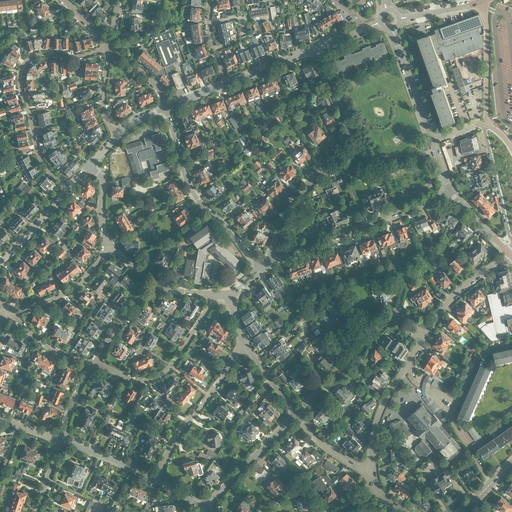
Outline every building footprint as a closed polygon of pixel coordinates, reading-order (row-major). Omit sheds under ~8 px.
[(224,9),(222,0),(216,0),(218,5),(217,6),(216,7),(216,9),(217,10),(219,9),(219,10),(224,9)] [(222,0),(224,9),(231,7),(229,0),(222,0)] [(315,0),(314,0),(310,7),(315,10),(318,6),(319,7),(321,5),(321,4),(320,3),(320,2),(320,1),(320,0),(319,0),(317,0),(317,1),(315,0)] [(39,14),(46,6),(41,1),(40,3),(38,1),(34,5),(36,7),(35,9),(38,11),(37,12),(39,14)] [(89,12),(93,16),(96,14),(99,17),(103,12),(100,9),(101,8),(97,4),(89,12)] [(46,6),(39,14),(41,16),(41,15),(44,18),(45,16),(47,18),(55,16),(56,15),(51,11),(51,10),(46,6)] [(252,18),(261,16),(269,15),(268,8),(267,9),(266,8),(262,9),(255,11),(252,11),(250,12),(252,18)] [(199,15),(190,14),(190,15),(186,15),(186,13),(183,12),(183,17),(190,17),(190,21),(199,21),(199,20),(200,20),(201,18),(199,18),(199,15)] [(338,14),(337,12),(332,15),(336,23),(338,22),(339,23),(342,21),(342,20),(343,19),(340,13),(338,14)] [(98,26),(105,32),(106,34),(108,32),(107,30),(110,27),(104,21),(105,19),(106,14),(104,13),(99,18),(102,22),(98,26)] [(331,26),(336,23),(332,15),(331,15),(326,18),(331,26)] [(443,126),(455,122),(455,121),(444,90),(444,89),(444,90),(442,85),(447,83),(437,53),(442,51),(445,61),(483,47),(484,44),(479,32),(484,30),(484,28),(479,15),(474,17),(474,16),(434,30),(436,34),(430,36),(429,35),(417,40),(417,41),(434,88),(432,88),(434,93),(431,94),(432,95),(431,95),(442,126),(443,126)] [(321,21),(325,29),(331,26),(326,18),(321,21)] [(260,21),(254,23),(255,24),(258,31),(260,35),(259,35),(260,38),(262,37),(261,34),(262,34),(259,25),(261,24),(260,21)] [(262,34),(272,30),(268,21),(261,24),(259,25),(262,34)] [(326,29),(325,29),(321,21),(316,24),(320,32),(326,29)] [(219,31),(232,28),(230,22),(218,25),(219,31)] [(315,35),(319,32),(315,25),(311,27),(313,31),(315,35)] [(165,31),(178,63),(183,61),(174,40),(177,39),(173,28),(165,31)] [(232,28),(219,31),(221,37),(231,35),(230,31),(232,30),(232,28)] [(303,39),(301,29),(297,29),(297,28),(295,29),(296,41),(303,40),(303,39)] [(177,63),(178,63),(165,31),(152,36),(155,43),(156,46),(167,74),(167,75),(168,76),(171,74),(177,90),(184,87),(178,72),(180,71),(177,63)] [(241,43),(242,42),(249,39),(252,38),(256,36),(255,32),(240,38),(241,43)] [(33,42),(33,40),(27,42),(25,36),(22,37),(22,35),(21,35),(23,45),(26,44),(26,46),(24,46),(25,52),(28,51),(29,52),(32,51),(32,50),(32,49),(34,49),(34,47),(33,42)] [(85,41),(81,41),(82,49),(87,48),(86,47),(91,46),(90,41),(91,41),(91,39),(89,39),(88,35),(85,36),(86,40),(85,40),(85,41)] [(231,35),(221,37),(222,44),(230,42),(229,42),(232,41),(231,35)] [(267,35),(264,36),(265,39),(268,38),(273,49),(276,48),(276,46),(277,46),(274,39),(273,40),(271,35),(268,36),(267,35)] [(258,41),(256,36),(252,38),(253,40),(254,42),(255,45),(256,48),(259,56),(261,55),(262,56),(264,55),(265,54),(262,45),(259,46),(257,41),(258,41)] [(34,47),(34,49),(35,50),(38,49),(39,49),(39,48),(41,48),(41,47),(41,39),(41,37),(32,38),(33,40),(33,42),(34,47)] [(41,48),(42,48),(43,49),(46,49),(47,48),(49,39),(44,39),(44,37),(41,37),(41,39),(41,47),(41,48)] [(262,37),(260,38),(263,45),(264,44),(267,51),(267,52),(269,53),(272,51),(273,50),(273,49),(268,38),(265,39),(263,40),(262,37)] [(82,50),(82,49),(81,41),(73,43),(75,52),(76,52),(79,52),(80,51),(79,51),(82,50)] [(241,43),(239,43),(241,48),(246,61),(248,61),(249,61),(251,60),(251,59),(252,59),(248,50),(246,52),(243,44),(242,42),(241,43)] [(377,44),(381,55),(387,53),(383,42),(377,44)] [(371,48),(374,56),(375,59),(382,56),(381,55),(377,44),(376,45),(376,46),(371,48)] [(10,48),(12,50),(8,55),(15,61),(17,59),(18,59),(20,56),(20,55),(15,51),(17,48),(13,45),(10,48)] [(196,54),(205,51),(204,48),(205,48),(204,45),(203,45),(194,48),(195,52),(191,53),(192,53),(190,54),(191,57),(193,56),(196,55),(196,54)] [(256,48),(255,45),(252,46),(253,49),(250,50),(254,58),(255,59),(257,58),(257,57),(259,56),(256,48)] [(141,63),(148,55),(149,53),(141,46),(138,50),(142,53),(137,58),(141,63)] [(364,48),(368,59),(374,56),(371,48),(370,46),(364,48)] [(241,48),(238,49),(240,54),(237,55),(241,63),(242,64),(244,63),(244,62),(246,61),(241,48)] [(368,60),(368,59),(364,48),(363,49),(363,50),(358,52),(362,63),(368,60)] [(226,49),(223,50),(225,55),(226,58),(223,59),(227,68),(228,71),(231,69),(230,67),(233,66),(227,50),(226,49)] [(227,50),(233,66),(235,65),(235,66),(238,65),(238,64),(235,55),(232,56),(229,49),(227,50)] [(196,54),(196,55),(198,60),(207,57),(207,56),(209,55),(207,53),(206,53),(205,51),(196,54)] [(350,53),(355,64),(355,65),(362,63),(358,52),(352,54),(352,53),(350,53)] [(346,58),(349,66),(355,64),(350,53),(344,56),(345,59),(346,58)] [(15,61),(8,55),(8,56),(4,63),(12,67),(13,67),(15,63),(14,62),(15,61)] [(146,66),(152,59),(148,55),(141,63),(146,66)] [(338,60),(342,70),(343,72),(350,69),(349,66),(346,58),(345,59),(340,61),(339,59),(338,60)] [(150,70),(157,63),(152,59),(146,66),(150,70)] [(336,73),(342,70),(338,60),(332,62),(336,73)] [(38,73),(38,74),(40,72),(39,69),(46,67),(45,62),(40,64),(40,63),(39,62),(36,63),(36,64),(34,65),(31,68),(38,73)] [(155,74),(161,67),(157,63),(150,70),(155,74)] [(82,67),(81,71),(98,72),(98,70),(99,69),(99,66),(98,65),(86,64),(86,68),(82,67)] [(189,64),(187,65),(189,70),(194,84),(199,82),(196,73),(193,74),(189,64)] [(318,75),(314,64),(309,66),(309,67),(304,69),(304,70),(302,72),(304,75),(306,74),(308,80),(312,78),(312,77),(318,75)] [(187,65),(185,66),(185,68),(186,70),(185,70),(184,72),(186,77),(189,86),(194,84),(189,70),(187,65)] [(211,66),(205,68),(209,77),(211,76),(212,78),(215,77),(214,75),(211,66)] [(163,74),(164,75),(166,73),(163,71),(164,70),(163,68),(161,67),(155,74),(157,76),(156,77),(158,79),(163,74)] [(453,69),(462,94),(466,92),(464,86),(457,67),(453,69)] [(38,73),(31,68),(29,69),(28,71),(28,72),(27,74),(33,78),(34,79),(36,76),(38,78),(39,75),(38,74),(38,73)] [(205,68),(200,70),(203,79),(204,79),(204,81),(207,80),(206,78),(209,77),(205,68)] [(97,80),(98,79),(98,75),(97,74),(98,72),(81,71),(81,75),(81,78),(97,80)] [(290,89),(299,85),(294,73),(282,78),(284,82),(286,81),(289,86),(290,89)] [(166,76),(164,75),(163,74),(158,79),(166,86),(167,86),(169,85),(169,84),(167,82),(169,80),(167,79),(168,78),(168,76),(167,75),(166,76)] [(5,84),(12,83),(13,82),(12,80),(13,80),(14,79),(14,76),(13,75),(3,78),(1,78),(1,79),(1,82),(3,82),(4,82),(5,84)] [(280,90),(276,80),(273,81),(272,80),(271,81),(271,82),(270,82),(273,90),(277,89),(277,91),(278,91),(280,91),(280,90)] [(275,94),(273,90),(270,82),(265,84),(269,95),(269,96),(275,94)] [(12,83),(5,84),(3,85),(4,88),(2,88),(3,92),(5,91),(5,92),(13,90),(14,88),(13,85),(12,84),(12,83)] [(61,93),(68,91),(68,84),(60,86),(61,93)] [(264,84),(262,84),(262,85),(259,86),(263,97),(269,95),(265,84),(264,84)] [(260,98),(256,87),(253,89),(253,88),(251,89),(251,90),(254,98),(257,97),(258,99),(260,98)] [(62,94),(63,97),(63,98),(69,96),(69,95),(72,94),(72,93),(77,91),(76,89),(71,90),(68,91),(61,93),(62,94)] [(80,100),(91,96),(89,89),(74,93),(75,97),(77,96),(78,100),(80,99),(80,100)] [(250,90),(249,89),(248,90),(248,91),(245,92),(248,99),(249,103),(255,101),(254,98),(251,90),(250,90)] [(35,100),(46,99),(45,96),(44,96),(44,92),(32,94),(31,94),(31,95),(33,98),(34,99),(34,100),(35,101),(35,100)] [(143,92),(137,95),(138,98),(137,98),(141,106),(147,104),(144,95),(143,92)] [(144,95),(147,104),(154,101),(150,92),(144,95)] [(246,103),(242,93),(239,94),(237,94),(237,95),(241,105),(246,103)] [(9,105),(18,102),(16,96),(15,95),(7,98),(5,99),(4,99),(5,102),(6,103),(8,102),(9,105)] [(237,95),(231,97),(235,107),(241,105),(237,95)] [(325,109),(331,106),(328,98),(326,99),(324,95),(320,97),(325,109)] [(235,107),(231,97),(230,98),(230,97),(228,98),(225,99),(230,110),(235,108),(235,107)] [(46,99),(35,100),(36,102),(35,103),(36,107),(37,107),(48,106),(47,103),(49,103),(48,99),(46,99)] [(217,103),(220,111),(226,109),(223,100),(220,102),(219,101),(218,102),(217,103)] [(18,102),(9,105),(11,111),(13,110),(13,113),(20,111),(19,109),(19,108),(20,107),(18,102)] [(221,112),(220,111),(217,103),(216,103),(216,102),(214,103),(214,104),(211,105),(215,114),(221,112)] [(120,107),(125,115),(131,111),(126,104),(120,107)] [(203,108),(206,116),(212,114),(209,105),(206,107),(205,106),(204,107),(203,108)] [(83,121),(94,115),(92,111),(93,111),(93,110),(92,108),(91,108),(87,109),(86,107),(82,109),(84,111),(79,114),(81,118),(80,119),(82,122),(83,121)] [(125,115),(120,107),(114,111),(119,119),(125,115)] [(203,108),(197,110),(201,118),(201,121),(204,119),(205,121),(208,120),(206,116),(203,108)] [(201,118),(197,110),(196,110),(195,110),(195,111),(192,112),(195,121),(197,120),(198,122),(202,121),(201,121),(201,118)] [(331,111),(322,116),(321,113),(318,115),(322,122),(325,121),(327,124),(336,119),(331,111)] [(48,118),(50,118),(51,118),(49,112),(38,114),(39,120),(48,118)] [(15,123),(24,121),(23,115),(22,114),(13,116),(15,123)] [(94,115),(83,121),(84,122),(80,124),(83,130),(87,128),(87,129),(90,127),(93,125),(97,123),(95,120),(96,119),(94,115)] [(182,126),(189,123),(187,117),(186,117),(185,115),(183,115),(179,116),(180,117),(178,117),(182,126)] [(235,121),(232,117),(229,119),(236,130),(239,127),(235,121)] [(40,126),(50,124),(51,124),(50,118),(48,118),(39,120),(40,126)] [(24,121),(15,123),(16,130),(25,128),(26,127),(24,121)] [(189,123),(182,126),(181,126),(184,133),(193,129),(191,123),(190,123),(189,123)] [(266,123),(262,126),(267,133),(271,130),(266,123)] [(313,128),(314,130),(315,130),(309,134),(312,138),(309,139),(313,144),(315,142),(316,143),(325,137),(325,136),(321,131),(316,125),(313,128)] [(90,132),(89,133),(89,132),(85,136),(94,143),(98,138),(98,139),(100,138),(101,136),(101,135),(103,133),(101,131),(101,130),(99,128),(97,128),(96,130),(95,131),(94,131),(92,133),(90,132)] [(86,130),(81,136),(79,138),(81,140),(85,136),(89,132),(86,130)] [(26,133),(23,134),(23,131),(13,133),(13,136),(17,135),(18,142),(28,140),(27,134),(26,133)] [(44,140),(55,136),(57,135),(56,132),(52,133),(51,131),(46,133),(45,131),(42,132),(42,134),(44,140)] [(187,143),(197,138),(195,132),(185,136),(187,143)] [(170,170),(159,133),(143,138),(144,141),(141,143),(140,141),(125,145),(132,171),(135,179),(143,176),(141,171),(143,170),(141,162),(149,160),(152,171),(150,172),(152,180),(160,178),(159,173),(170,170)] [(457,157),(463,155),(478,152),(478,150),(480,149),(476,133),(459,140),(461,146),(455,148),(457,157)] [(55,136),(44,140),(43,140),(45,144),(46,146),(48,145),(48,146),(55,144),(54,141),(56,140),(55,136)] [(219,145),(224,141),(221,138),(220,139),(218,136),(215,138),(219,145)] [(200,137),(197,138),(187,143),(189,149),(194,147),(195,150),(203,146),(200,137)] [(289,142),(292,145),(293,144),(294,143),(291,140),(289,137),(284,141),(287,144),(289,142)] [(18,142),(13,143),(14,147),(19,146),(20,149),(28,147),(29,146),(28,140),(18,142)] [(61,154),(63,153),(64,152),(63,152),(61,149),(62,148),(61,147),(62,146),(61,145),(54,147),(56,150),(52,152),(51,151),(48,154),(49,155),(48,156),(51,159),(52,160),(61,154)] [(77,153),(78,152),(81,149),(77,145),(73,150),(77,153)] [(300,156),(304,161),(306,159),(307,159),(308,160),(309,160),(311,158),(311,157),(310,156),(307,152),(307,151),(305,148),(304,149),(303,148),(300,151),(296,147),(295,149),(296,150),(300,156)] [(296,150),(290,156),(289,157),(296,164),(297,163),(299,166),(299,165),(300,166),(301,166),(303,165),(303,164),(302,163),(303,162),(302,162),(304,161),(300,156),(296,150)] [(215,154),(214,151),(207,154),(209,160),(214,158),(212,155),(215,154)] [(61,154),(52,160),(54,164),(55,164),(56,166),(59,164),(59,165),(60,164),(62,167),(63,166),(64,166),(66,164),(68,162),(66,159),(67,158),(63,153),(61,154)] [(24,169),(31,165),(30,162),(31,161),(28,156),(24,159),(22,156),(16,159),(17,162),(20,161),(24,169)] [(471,164),(481,161),(480,158),(479,156),(470,158),(471,164)] [(66,164),(74,172),(76,170),(80,165),(77,162),(76,163),(72,160),(69,163),(68,162),(66,164)] [(251,161),(248,162),(255,170),(257,168),(251,161)] [(469,164),(470,171),(473,170),(482,168),(481,165),(482,165),(481,161),(471,164),(469,164)] [(270,162),(268,164),(273,170),(276,168),(270,162)] [(73,174),(74,172),(66,164),(64,166),(63,166),(62,167),(59,170),(62,173),(63,171),(67,174),(66,174),(66,176),(68,177),(69,177),(69,176),(70,177),(72,173),(73,174)] [(285,168),(284,168),(292,176),(295,174),(295,173),(297,171),(290,164),(287,166),(285,164),(283,166),(285,168)] [(33,169),(31,165),(24,169),(27,174),(24,176),(27,181),(34,178),(32,175),(37,173),(34,168),(33,169)] [(198,178),(207,174),(213,172),(212,169),(206,171),(205,167),(195,171),(195,172),(193,173),(195,176),(197,175),(198,178)] [(292,176),(284,168),(281,171),(280,169),(277,171),(286,181),(288,179),(292,176)] [(483,173),(482,170),(478,171),(479,174),(475,175),(474,172),(468,173),(466,174),(467,177),(469,177),(472,176),(474,182),(487,179),(486,175),(484,175),(484,173),(483,173)] [(207,174),(198,178),(199,180),(197,181),(198,185),(200,184),(201,184),(210,180),(207,174)] [(270,183),(279,193),(281,193),(282,192),(282,190),(285,188),(280,183),(281,182),(277,176),(270,183)] [(335,184),(342,181),(340,176),(333,179),(328,181),(331,188),(326,190),(327,193),(328,196),(335,194),(333,190),(336,189),(335,186),(336,186),(335,184)] [(52,188),(55,185),(47,177),(44,180),(42,179),(38,184),(39,185),(44,190),(42,191),(45,194),(47,193),(50,189),(51,190),(52,188)] [(112,196),(112,198),(116,199),(116,196),(122,197),(123,192),(125,192),(125,189),(127,189),(130,188),(128,184),(126,178),(120,179),(122,185),(123,185),(123,188),(120,187),(116,186),(116,187),(112,187),(112,192),(111,193),(111,194),(112,195),(112,196)] [(487,179),(474,182),(475,188),(472,189),(473,192),(479,191),(479,190),(483,189),(482,186),(487,185),(486,183),(488,182),(487,179)] [(169,192),(178,187),(175,182),(170,184),(169,181),(163,183),(164,187),(167,186),(168,189),(167,190),(168,192),(169,192)] [(90,185),(88,183),(88,184),(87,183),(84,187),(83,186),(81,188),(82,189),(80,192),(78,194),(81,196),(82,194),(86,198),(94,189),(90,186),(90,185)] [(270,183),(264,188),(266,190),(267,190),(274,198),(276,195),(277,196),(279,194),(279,193),(270,183)] [(29,187),(26,184),(20,190),(24,193),(29,187)] [(24,193),(27,196),(34,189),(30,186),(29,187),(24,193)] [(212,201),(223,191),(219,186),(217,188),(216,187),(215,188),(214,186),(208,191),(211,195),(211,196),(209,198),(212,201)] [(172,197),(181,193),(181,191),(180,188),(178,187),(169,192),(172,197)] [(374,193),(379,205),(382,204),(383,205),(387,203),(386,200),(381,188),(373,192),(374,193)] [(478,206),(485,198),(483,196),(480,192),(472,200),(474,202),(478,206)] [(169,199),(172,204),(183,199),(181,193),(172,197),(169,199)] [(380,207),(379,205),(374,193),(365,197),(367,203),(370,211),(380,207)] [(490,203),(482,210),(489,217),(494,212),(493,211),(494,210),(491,208),(493,206),(492,205),(494,203),(495,203),(496,210),(500,210),(497,197),(494,198),(494,201),(492,201),(490,203)] [(273,205),(267,198),(264,200),(262,198),(259,201),(267,209),(269,207),(270,209),(270,208),(271,209),(272,210),(274,208),(274,207),(273,206),(273,205)] [(485,198),(478,206),(482,210),(490,203),(485,198)] [(234,202),(231,199),(229,201),(229,200),(226,203),(223,203),(222,205),(222,207),(227,213),(229,211),(230,212),(232,211),(231,210),(236,205),(234,202)] [(259,200),(252,206),(257,212),(258,212),(259,211),(262,215),(263,215),(264,216),(265,216),(267,214),(266,213),(266,212),(265,211),(267,209),(259,200)] [(77,213),(79,215),(81,212),(79,210),(82,207),(78,204),(77,205),(74,202),(72,204),(71,204),(69,205),(70,206),(70,207),(77,213)] [(32,203),(27,208),(34,214),(39,209),(32,203)] [(180,212),(176,205),(171,209),(175,216),(173,217),(176,220),(177,221),(177,222),(180,226),(186,222),(187,222),(188,222),(188,221),(189,220),(191,219),(188,214),(187,212),(186,212),(184,209),(180,212)] [(67,208),(67,210),(65,211),(72,218),(77,213),(70,207),(69,207),(68,207),(67,208)] [(34,214),(27,208),(22,213),(29,219),(34,214)] [(241,222),(254,211),(252,209),(248,213),(245,210),(236,218),(236,219),(237,221),(239,221),(239,220),(241,222)] [(340,218),(338,212),(340,212),(339,209),(326,215),(329,223),(331,222),(333,227),(335,226),(336,227),(337,226),(338,225),(340,224),(349,220),(347,215),(340,218)] [(117,224),(126,219),(128,217),(129,217),(125,211),(114,218),(115,220),(117,224)] [(254,211),(241,222),(243,224),(241,226),(243,228),(245,227),(252,221),(250,218),(252,216),(253,215),(256,218),(258,216),(254,211)] [(442,224),(446,213),(445,213),(445,214),(438,212),(437,212),(436,213),(435,215),(436,216),(435,219),(435,220),(435,221),(439,222),(439,223),(442,224)] [(446,213),(442,224),(448,226),(452,215),(446,213)] [(453,216),(452,215),(448,226),(453,229),(458,220),(453,217),(453,216)] [(15,221),(21,227),(26,222),(20,216),(15,221)] [(84,218),(81,219),(83,226),(85,225),(86,227),(90,226),(90,224),(92,224),(92,219),(91,219),(91,217),(88,218),(88,217),(84,218)] [(120,229),(133,222),(131,219),(130,220),(128,217),(126,219),(117,224),(118,224),(121,229),(120,229)] [(55,225),(64,233),(67,229),(65,227),(66,226),(63,223),(64,221),(61,218),(59,220),(55,225)] [(429,226),(425,218),(420,220),(423,228),(424,232),(430,230),(431,232),(433,231),(433,232),(437,229),(433,223),(430,226),(429,226)] [(13,219),(8,224),(17,232),(21,227),(15,221),(13,219)] [(423,228),(420,220),(414,222),(417,231),(420,230),(420,229),(423,228)] [(133,222),(120,229),(123,233),(125,235),(133,229),(131,227),(132,226),(130,223),(133,222)] [(263,233),(266,226),(263,223),(261,227),(263,228),(261,230),(258,228),(252,239),(251,241),(254,243),(255,241),(258,242),(263,233)] [(458,237),(467,228),(462,224),(460,226),(460,225),(459,225),(459,227),(456,230),(457,230),(454,233),(458,237)] [(62,235),(64,233),(55,225),(50,230),(51,231),(50,233),(53,236),(54,234),(58,236),(60,238),(62,235)] [(196,260),(186,259),(183,275),(191,276),(190,277),(201,279),(201,278),(209,279),(211,263),(204,262),(206,254),(209,251),(211,253),(213,251),(219,256),(218,258),(224,264),(227,260),(229,261),(234,256),(219,242),(214,236),(207,225),(186,240),(189,244),(193,243),(196,248),(197,248),(198,249),(196,260)] [(269,234),(271,231),(266,226),(263,233),(258,242),(260,244),(259,245),(262,247),(263,245),(264,245),(268,237),(265,235),(266,232),(269,234)] [(403,239),(409,237),(408,235),(409,234),(408,233),(407,233),(405,227),(404,227),(403,227),(401,227),(401,228),(396,230),(400,242),(404,241),(403,239)] [(467,228),(458,237),(465,243),(468,240),(466,239),(469,236),(470,236),(470,235),(472,233),(467,228)] [(4,230),(0,233),(0,235),(2,237),(1,238),(4,241),(9,237),(5,233),(6,232),(4,230)] [(84,236),(94,243),(94,242),(95,239),(94,238),(95,236),(87,231),(84,236)] [(395,242),(391,233),(389,234),(388,233),(387,233),(385,234),(385,235),(384,235),(390,248),(397,244),(396,241),(395,242)] [(384,248),(383,246),(384,246),(388,245),(384,235),(383,235),(381,235),(381,236),(380,236),(381,237),(378,238),(382,247),(382,248),(384,248)] [(92,246),(94,243),(84,236),(83,236),(79,241),(90,247),(91,245),(92,246)] [(39,241),(48,249),(52,244),(45,238),(43,240),(41,238),(39,241)] [(374,252),(373,250),(374,250),(376,253),(378,252),(380,258),(383,257),(380,249),(377,250),(376,249),(377,249),(373,239),(371,240),(370,240),(369,240),(368,240),(367,241),(366,242),(371,254),(370,251),(371,251),(372,253),(374,252)] [(474,250),(482,260),(484,260),(486,258),(486,257),(485,256),(489,253),(479,240),(477,242),(478,244),(473,248),(474,250)] [(48,249),(39,241),(36,244),(38,245),(36,247),(43,254),(48,249)] [(138,250),(138,241),(124,241),(124,250),(138,250)] [(363,261),(364,260),(366,260),(365,257),(368,256),(371,254),(366,242),(365,242),(363,242),(363,243),(362,243),(362,244),(360,245),(363,254),(361,255),(363,261)] [(90,253),(83,246),(79,251),(86,257),(90,253)] [(356,249),(355,246),(349,249),(353,260),(356,259),(357,261),(359,260),(361,264),(364,263),(364,261),(363,261),(361,255),(359,256),(358,254),(356,249)] [(350,261),(353,260),(349,249),(342,252),(345,258),(342,259),(344,264),(345,265),(346,264),(347,265),(351,263),(350,261)] [(460,249),(456,252),(460,257),(464,254),(460,249)] [(30,250),(28,253),(37,261),(41,256),(34,250),(32,252),(30,250)] [(60,258),(66,252),(64,250),(57,255),(60,258)] [(474,250),(469,254),(466,250),(464,252),(474,265),(478,262),(479,263),(480,262),(482,261),(482,260),(474,250)] [(74,258),(78,261),(80,263),(81,261),(82,262),(86,257),(79,251),(75,256),(74,258)] [(161,251),(155,263),(155,264),(158,266),(159,265),(163,267),(165,263),(167,264),(171,256),(161,251)] [(37,261),(28,253),(25,256),(27,257),(25,259),(32,266),(37,261)] [(337,253),(330,256),(334,265),(338,264),(339,266),(343,265),(340,259),(339,259),(337,253)] [(461,273),(461,272),(460,271),(465,267),(457,258),(459,257),(456,254),(453,256),(456,259),(450,264),(457,273),(458,273),(459,274),(460,274),(461,273)] [(415,259),(413,255),(405,258),(407,263),(412,261),(412,260),(415,259)] [(330,266),(334,265),(330,256),(324,258),(327,267),(325,268),(328,274),(330,273),(329,270),(331,269),(330,266)] [(68,267),(75,275),(77,273),(77,272),(79,270),(75,265),(76,264),(76,263),(73,259),(66,264),(68,267)] [(314,270),(321,267),(322,272),(326,270),(324,265),(321,266),(318,259),(315,261),(314,260),(313,259),(311,260),(310,261),(313,269),(314,270)] [(305,273),(306,275),(308,274),(312,273),(311,271),(311,270),(308,261),(301,264),(305,273)] [(414,271),(420,267),(416,261),(410,265),(414,271)] [(19,262),(17,265),(26,273),(30,268),(23,262),(21,264),(19,262)] [(302,276),(306,275),(305,273),(301,264),(294,267),(297,276),(301,274),(302,276)] [(26,273),(17,265),(14,268),(16,269),(14,271),(21,278),(26,273)] [(114,286),(122,276),(120,274),(121,272),(111,265),(106,271),(114,278),(113,280),(115,282),(112,285),(114,286)] [(69,278),(71,277),(72,277),(73,277),(75,275),(68,267),(65,269),(64,267),(61,269),(69,278)] [(297,276),(294,267),(288,269),(288,270),(286,270),(288,274),(289,273),(291,278),(297,276)] [(69,279),(69,278),(61,269),(59,272),(55,275),(58,278),(59,277),(64,283),(66,281),(66,282),(67,282),(69,280),(69,279)] [(447,285),(451,282),(447,278),(449,277),(442,269),(440,271),(443,274),(436,280),(444,288),(446,288),(447,286),(447,285)] [(495,282),(496,289),(497,289),(498,292),(511,289),(511,286),(508,270),(498,273),(500,280),(495,282)] [(3,289),(10,283),(6,278),(5,279),(3,276),(1,278),(3,281),(0,283),(0,285),(1,286),(0,286),(0,287),(0,288),(1,289),(3,289)] [(122,276),(114,286),(115,287),(118,284),(120,285),(121,283),(130,290),(135,284),(125,276),(124,277),(122,276)] [(270,278),(267,280),(275,290),(281,286),(280,286),(283,284),(278,277),(275,279),(273,276),(272,276),(271,276),(269,277),(270,278)] [(52,277),(43,282),(44,284),(48,291),(56,287),(53,282),(54,282),(52,277)] [(103,299),(105,296),(102,293),(103,292),(101,290),(107,282),(100,277),(92,287),(95,289),(93,291),(98,295),(101,298),(103,299)] [(433,277),(430,279),(436,287),(438,285),(433,277)] [(417,287),(412,280),(407,283),(410,287),(410,289),(411,290),(412,290),(415,295),(410,298),(413,302),(414,302),(416,305),(419,304),(422,308),(423,307),(425,307),(426,306),(427,305),(428,304),(419,291),(418,289),(420,288),(419,286),(417,287)] [(12,295),(14,286),(10,284),(10,283),(3,289),(5,292),(9,294),(12,295)] [(35,289),(34,290),(35,291),(36,291),(37,291),(40,296),(48,291),(44,284),(39,287),(38,285),(35,287),(36,288),(35,289)] [(265,287),(264,285),(260,288),(261,289),(260,290),(261,291),(266,299),(269,297),(271,300),(275,297),(274,295),(271,291),(269,293),(265,286),(265,287)] [(388,285),(387,287),(386,286),(382,290),(380,292),(376,288),(374,288),(373,290),(373,292),(372,292),(373,292),(373,294),(374,296),(376,296),(379,294),(381,296),(381,297),(382,299),(381,300),(381,301),(381,302),(383,304),(384,304),(386,302),(391,298),(390,297),(394,294),(393,293),(395,291),(394,291),(395,291),(395,290),(390,285),(388,285)] [(19,296),(21,297),(23,291),(21,290),(21,288),(14,286),(12,295),(12,296),(13,297),(14,297),(15,297),(16,297),(16,296),(19,297),(19,296)] [(483,291),(481,288),(480,288),(479,290),(479,289),(478,290),(478,289),(477,289),(475,290),(475,291),(475,292),(473,294),(480,302),(482,305),(484,307),(486,306),(484,303),(482,301),(482,300),(485,297),(481,293),(483,291)] [(422,290),(419,291),(428,304),(427,303),(429,302),(430,303),(434,300),(426,289),(423,291),(422,290)] [(493,320),(494,322),(511,317),(511,289),(498,292),(487,295),(491,309),(491,311),(491,313),(492,315),(493,320)] [(256,291),(256,293),(257,295),(263,304),(262,305),(265,309),(271,305),(271,304),(272,303),(270,300),(271,300),(269,297),(266,299),(261,291),(260,292),(259,290),(258,290),(256,291)] [(86,293),(84,291),(79,298),(80,298),(78,300),(82,303),(83,302),(87,305),(89,302),(90,303),(93,306),(96,302),(93,300),(92,300),(95,297),(87,291),(86,293)] [(117,306),(125,297),(118,291),(112,299),(110,297),(109,299),(105,296),(103,299),(105,301),(109,304),(111,301),(117,306)] [(480,302),(473,294),(471,295),(470,294),(468,296),(468,297),(468,298),(474,306),(478,303),(478,304),(480,302)] [(167,306),(170,302),(163,298),(162,300),(160,299),(158,303),(160,304),(159,307),(162,309),(162,310),(164,311),(167,306)] [(315,302),(311,298),(303,307),(307,311),(308,310),(310,311),(315,305),(319,307),(321,304),(317,301),(316,303),(315,301),(315,302)] [(172,303),(170,302),(167,306),(164,311),(167,313),(168,312),(171,314),(178,303),(173,300),(172,303)] [(192,306),(192,305),(190,304),(191,303),(188,300),(187,302),(186,302),(183,308),(182,307),(181,307),(180,308),(181,310),(181,311),(182,312),(181,315),(185,317),(192,306)] [(108,306),(109,304),(105,301),(103,303),(100,309),(110,316),(111,315),(113,316),(114,315),(116,313),(115,312),(114,311),(114,310),(108,306)] [(325,313),(319,320),(326,325),(325,326),(329,328),(333,329),(337,316),(338,316),(343,310),(339,303),(331,301),(326,307),(331,314),(330,316),(325,313)] [(81,312),(68,302),(68,303),(67,303),(66,304),(63,308),(62,310),(66,313),(66,312),(70,315),(71,314),(73,316),(75,313),(78,315),(81,312)] [(193,304),(192,305),(192,306),(185,317),(189,320),(191,317),(191,318),(192,317),(194,315),(194,314),(193,314),(195,310),(197,311),(199,308),(197,307),(197,306),(193,304)] [(464,306),(462,308),(469,316),(474,311),(467,304),(466,304),(465,304),(464,305),(464,306)] [(151,309),(147,306),(146,309),(144,308),(140,314),(149,320),(151,321),(153,317),(151,316),(151,317),(150,316),(152,313),(150,312),(151,309)] [(469,316),(462,308),(461,309),(460,308),(459,308),(457,309),(457,311),(458,312),(457,312),(459,314),(458,316),(464,322),(466,319),(469,316)] [(110,316),(100,309),(95,316),(98,318),(99,316),(107,321),(108,322),(110,322),(111,319),(111,318),(110,317),(110,316)] [(246,324),(256,318),(258,317),(256,313),(256,314),(253,310),(251,312),(250,312),(249,311),(248,311),(246,313),(246,314),(242,318),(246,324)] [(46,319),(39,314),(37,315),(35,317),(33,316),(33,317),(31,317),(30,319),(31,320),(31,321),(34,323),(34,324),(38,326),(37,327),(40,329),(42,326),(43,326),(44,323),(44,322),(47,323),(48,320),(46,319)] [(149,320),(140,314),(138,316),(136,314),(134,318),(144,325),(146,322),(148,322),(149,320)] [(313,327),(310,323),(309,324),(307,321),(311,319),(307,315),(300,320),(309,331),(313,327)] [(502,339),(510,337),(511,336),(511,317),(494,322),(486,324),(480,329),(489,338),(491,341),(494,341),(495,340),(498,339),(502,338),(502,339)] [(251,336),(258,331),(256,329),(262,325),(258,319),(246,327),(249,332),(249,333),(250,335),(251,336)] [(467,331),(468,330),(468,329),(464,325),(463,328),(456,322),(457,321),(455,320),(454,321),(452,320),(448,326),(451,328),(451,329),(450,331),(452,333),(455,335),(456,333),(459,335),(464,329),(467,331)] [(91,321),(88,325),(100,333),(101,331),(102,332),(105,329),(103,327),(95,322),(94,323),(91,321)] [(217,331),(220,327),(219,326),(220,325),(218,324),(218,322),(216,321),(214,321),(207,330),(211,333),(209,336),(208,338),(210,339),(212,337),(213,338),(216,335),(216,336),(218,332),(217,331)] [(313,321),(310,323),(313,327),(309,331),(315,338),(318,335),(321,339),(322,340),(326,337),(313,321)] [(477,326),(480,329),(486,324),(484,321),(477,326)] [(168,328),(179,335),(180,333),(181,334),(182,334),(184,332),(183,331),(182,330),(182,329),(171,322),(168,328)] [(57,341),(63,330),(60,328),(61,327),(60,326),(55,323),(52,328),(54,330),(51,335),(54,337),(53,339),(57,341)] [(296,323),(290,328),(293,331),(299,327),(296,323)] [(99,334),(100,333),(88,325),(86,329),(84,332),(88,334),(88,333),(92,335),(90,338),(93,339),(94,337),(96,338),(96,337),(98,338),(100,335),(99,334)] [(127,331),(136,337),(141,330),(136,327),(135,329),(133,328),(132,329),(129,328),(127,331)] [(212,337),(210,339),(215,343),(216,342),(219,344),(221,341),(222,342),(224,341),(225,339),(225,338),(224,337),(227,333),(220,327),(217,331),(218,332),(216,336),(216,335),(213,338),(212,337)] [(75,332),(69,328),(68,331),(64,329),(63,330),(57,341),(61,344),(62,341),(65,343),(70,333),(73,335),(75,332)] [(175,340),(179,335),(168,328),(164,333),(172,338),(170,340),(171,340),(173,342),(174,342),(175,340)] [(151,335),(151,336),(144,346),(150,350),(153,346),(155,345),(155,344),(155,342),(158,338),(152,334),(153,332),(149,329),(147,333),(151,335)] [(136,337),(127,331),(124,335),(124,334),(121,338),(131,344),(136,337)] [(258,343),(271,333),(271,332),(267,335),(265,332),(263,334),(262,333),(253,339),(255,343),(257,342),(258,343)] [(271,333),(258,343),(259,344),(257,346),(259,349),(261,348),(269,343),(268,342),(275,337),(271,333)] [(437,339),(447,346),(449,342),(453,344),(454,341),(441,333),(439,336),(437,336),(436,338),(437,339)] [(384,346),(385,347),(387,348),(394,338),(391,336),(389,338),(387,336),(382,343),(384,346)] [(12,356),(15,351),(17,347),(16,347),(17,344),(17,343),(13,341),(14,340),(10,337),(6,344),(8,345),(8,346),(12,349),(9,354),(12,356)] [(221,348),(204,337),(202,340),(205,342),(203,344),(208,347),(208,348),(210,350),(208,353),(213,356),(215,353),(217,355),(220,351),(220,350),(221,348)] [(84,338),(83,340),(80,338),(78,342),(89,349),(90,348),(92,349),(94,345),(92,344),(84,338)] [(287,344),(285,341),(282,338),(279,341),(280,342),(270,350),(269,352),(271,354),(272,354),(273,353),(274,353),(274,352),(277,355),(280,352),(281,351),(279,349),(280,348),(280,347),(283,345),(285,345),(286,344),(286,345),(287,344)] [(387,348),(388,349),(389,350),(390,348),(393,350),(400,340),(397,338),(396,338),(395,339),(394,338),(387,348)] [(322,340),(321,339),(314,346),(318,351),(326,344),(322,340)] [(448,346),(447,346),(437,339),(436,341),(434,341),(433,343),(434,344),(432,348),(447,357),(449,354),(445,351),(448,346)] [(22,354),(24,350),(22,349),(25,344),(18,340),(17,343),(17,344),(16,347),(17,347),(15,351),(12,356),(15,357),(16,355),(16,354),(17,352),(22,354)] [(400,340),(393,350),(395,352),(394,354),(396,355),(403,345),(402,344),(403,343),(403,342),(400,340)] [(89,349),(78,342),(74,347),(77,349),(85,354),(87,355),(90,352),(88,350),(89,349)] [(468,342),(465,346),(471,351),(474,347),(468,342)] [(289,348),(286,345),(286,344),(285,345),(283,345),(280,347),(280,348),(279,349),(281,351),(280,352),(277,355),(278,357),(276,358),(278,361),(291,351),(289,348)] [(130,350),(124,346),(122,348),(118,345),(115,349),(114,349),(112,351),(113,352),(112,353),(116,356),(116,357),(119,359),(120,359),(121,358),(124,360),(130,350)] [(401,358),(407,350),(408,349),(406,348),(406,347),(403,345),(396,355),(401,358)] [(511,348),(493,353),(496,364),(511,360),(511,348)] [(377,364),(382,360),(381,359),(382,358),(376,349),(369,354),(369,355),(368,356),(370,358),(371,358),(375,363),(376,363),(377,364)] [(470,352),(467,350),(464,355),(467,357),(467,358),(470,359),(473,353),(470,352)] [(33,352),(30,360),(32,361),(35,363),(33,367),(36,368),(38,365),(37,365),(42,356),(40,355),(41,354),(41,353),(39,352),(38,352),(35,353),(33,352)] [(42,356),(37,365),(38,365),(43,368),(48,359),(46,358),(46,357),(46,356),(44,355),(43,355),(43,356),(42,356)] [(428,362),(438,368),(440,369),(442,366),(445,368),(447,364),(442,360),(441,361),(432,355),(430,359),(429,359),(428,360),(428,361),(428,362)] [(10,358),(3,356),(2,357),(1,358),(0,359),(1,360),(1,361),(13,365),(16,366),(18,360),(10,357),(10,358)] [(149,359),(148,356),(145,358),(145,357),(140,360),(141,363),(142,363),(144,368),(146,366),(146,367),(148,366),(149,367),(151,366),(151,365),(152,364),(151,363),(154,362),(152,358),(151,358),(149,359)] [(331,365),(324,358),(321,356),(315,362),(318,364),(317,365),(318,366),(316,368),(321,373),(323,371),(324,372),(331,365)] [(50,374),(53,370),(50,368),(54,363),(53,363),(54,362),(54,361),(52,360),(51,360),(50,361),(48,359),(43,368),(42,370),(44,371),(45,369),(49,371),(48,373),(50,374)] [(132,363),(130,364),(132,369),(135,368),(137,371),(138,371),(140,370),(141,369),(142,369),(141,369),(144,368),(142,363),(141,363),(140,360),(132,363)] [(16,366),(13,365),(1,361),(1,362),(0,362),(0,366),(14,372),(16,366)] [(467,420),(467,421),(470,421),(470,416),(471,417),(472,412),(473,412),(474,408),(475,408),(476,403),(477,404),(478,399),(479,399),(480,395),(481,395),(481,391),(483,391),(483,386),(485,386),(485,382),(487,382),(487,377),(489,378),(489,373),(490,373),(491,368),(485,366),(486,363),(484,362),(484,361),(483,361),(482,362),(481,361),(480,364),(481,364),(457,419),(463,422),(464,419),(465,420),(465,421),(467,421),(467,420)] [(184,374),(188,378),(190,379),(192,376),(195,378),(196,376),(200,380),(206,372),(203,370),(203,369),(203,368),(201,366),(199,367),(195,364),(194,365),(190,362),(187,366),(188,368),(187,370),(186,369),(183,373),(184,374)] [(426,365),(424,368),(434,375),(432,378),(434,379),(435,379),(443,384),(444,381),(440,379),(438,377),(440,374),(436,372),(438,368),(428,362),(428,363),(426,363),(426,364),(426,365)] [(290,383),(296,390),(299,387),(301,387),(303,385),(303,383),(297,376),(304,369),(299,364),(288,374),(293,380),(290,383)] [(62,372),(71,376),(72,374),(73,374),(74,374),(75,372),(75,371),(74,371),(74,370),(65,366),(62,372)] [(249,371),(246,372),(246,373),(245,373),(245,374),(239,375),(239,376),(238,377),(238,378),(238,379),(239,381),(240,380),(241,381),(242,381),(242,382),(240,383),(238,385),(243,389),(245,389),(245,388),(248,387),(248,388),(251,387),(252,386),(252,385),(252,384),(254,383),(254,382),(256,381),(254,377),(253,378),(250,371),(249,371)] [(71,376),(62,372),(59,378),(68,382),(69,380),(70,380),(71,380),(72,378),(72,377),(71,377),(71,376)] [(388,376),(383,372),(382,374),(380,373),(378,376),(375,373),(373,376),(373,377),(374,378),(385,385),(386,383),(387,383),(389,380),(388,380),(389,379),(387,378),(388,376)] [(186,380),(188,378),(184,374),(182,377),(184,378),(180,382),(183,384),(186,380)] [(285,384),(288,381),(281,374),(278,376),(285,384)] [(96,390),(99,392),(106,381),(102,378),(102,379),(99,377),(97,380),(96,380),(94,383),(95,384),(93,388),(91,392),(90,391),(88,394),(92,396),(96,390)] [(9,388),(10,385),(2,382),(3,379),(0,378),(0,385),(1,385),(9,388)] [(68,382),(59,378),(56,384),(65,388),(66,388),(67,389),(68,388),(69,386),(68,385),(67,385),(68,382)] [(173,378),(166,385),(171,390),(175,385),(177,382),(176,381),(177,380),(177,379),(175,378),(174,379),(173,378)] [(195,384),(190,379),(188,378),(186,380),(194,386),(195,384)] [(385,385),(374,378),(368,387),(373,391),(375,390),(379,393),(385,385)] [(110,383),(106,381),(99,392),(103,394),(101,398),(108,402),(110,398),(108,396),(108,397),(106,396),(108,392),(110,392),(112,389),(110,388),(112,385),(109,383),(110,383)] [(167,396),(164,399),(168,401),(170,399),(167,397),(169,394),(168,393),(169,393),(171,390),(166,385),(163,383),(158,389),(167,396)] [(181,391),(190,399),(192,396),(192,395),(196,391),(188,384),(186,386),(187,388),(186,390),(183,388),(181,391)] [(349,388),(346,385),(345,386),(341,389),(340,389),(338,388),(335,391),(336,393),(343,401),(347,405),(350,403),(348,401),(353,396),(348,389),(349,388)] [(53,387),(50,394),(53,395),(62,399),(64,396),(63,395),(64,393),(57,390),(57,389),(53,387)] [(241,395),(241,394),(242,393),(240,392),(239,393),(232,388),(228,392),(242,402),(243,400),(240,398),(242,395),(241,395)] [(133,402),(135,398),(133,397),(136,392),(130,389),(126,395),(123,394),(121,396),(133,402)] [(188,401),(190,399),(181,391),(178,394),(180,396),(179,398),(177,396),(175,399),(182,406),(186,401),(188,401)] [(242,402),(228,392),(225,397),(234,404),(236,402),(238,403),(238,402),(240,404),(242,402)] [(5,405),(9,396),(3,394),(0,400),(0,402),(2,404),(1,405),(5,407),(5,405)] [(62,399),(53,395),(50,401),(59,405),(60,403),(62,399)] [(147,407),(155,412),(160,404),(164,400),(156,395),(154,400),(153,399),(147,407)] [(9,396),(5,405),(6,405),(7,406),(8,407),(10,406),(12,407),(15,398),(9,396)] [(363,402),(364,402),(365,401),(361,396),(356,401),(360,405),(361,405),(360,405),(363,402)] [(49,416),(46,407),(41,403),(42,400),(41,400),(38,398),(35,407),(39,408),(41,409),(43,409),(39,417),(40,418),(41,419),(42,419),(43,419),(44,419),(45,417),(49,416)] [(268,406),(265,404),(267,402),(263,398),(258,403),(261,406),(273,418),(275,416),(277,418),(279,415),(278,413),(270,404),(268,406)] [(365,404),(364,402),(363,402),(360,405),(361,405),(362,407),(365,411),(363,412),(366,415),(367,413),(367,414),(371,411),(368,408),(370,407),(371,408),(375,406),(373,404),(376,402),(373,398),(365,404)] [(24,412),(27,402),(26,402),(27,401),(26,400),(23,399),(22,399),(22,400),(21,400),(18,408),(18,409),(20,410),(21,411),(22,412),(23,411),(24,412)] [(156,414),(155,415),(154,417),(164,424),(166,424),(167,422),(167,420),(170,415),(164,411),(166,408),(169,403),(168,401),(164,399),(164,400),(160,404),(155,412),(155,413),(156,414)] [(33,404),(34,402),(32,402),(31,404),(27,402),(24,412),(25,413),(26,413),(27,413),(28,413),(28,412),(30,413),(30,412),(33,404)] [(46,407),(49,416),(53,414),(56,415),(57,410),(51,408),(53,405),(50,404),(46,406),(46,407)] [(220,404),(216,409),(229,419),(230,417),(227,415),(229,412),(227,410),(227,408),(225,407),(223,407),(220,404)] [(431,416),(422,405),(408,418),(417,428),(415,430),(423,440),(421,441),(416,446),(416,447),(415,448),(415,451),(421,457),(431,457),(433,459),(435,456),(433,454),(434,454),(428,448),(431,446),(439,455),(440,455),(441,455),(445,459),(447,457),(450,460),(462,449),(440,425),(442,423),(434,414),(431,416)] [(273,418),(261,406),(254,412),(258,416),(260,414),(265,419),(263,421),(266,424),(268,422),(268,423),(273,418)] [(341,415),(346,411),(341,406),(337,409),(341,415)] [(82,416),(83,417),(91,420),(95,410),(91,408),(89,413),(84,410),(82,416)] [(220,422),(222,421),(226,417),(225,416),(216,409),(212,414),(218,418),(218,421),(220,422)] [(325,412),(323,409),(321,409),(319,411),(319,413),(316,416),(314,419),(313,421),(314,422),(316,425),(317,424),(319,426),(322,423),(322,424),(327,420),(326,418),(331,414),(327,410),(325,412)] [(240,416),(245,421),(250,416),(245,411),(240,416)] [(340,421),(343,419),(337,411),(334,413),(340,421)] [(360,435),(363,432),(361,430),(366,426),(360,420),(361,419),(357,414),(355,416),(359,421),(352,427),(358,433),(360,435)] [(91,420),(83,417),(79,426),(88,430),(88,429),(91,431),(93,426),(92,425),(94,422),(91,420)] [(343,419),(340,421),(336,424),(341,431),(348,426),(343,419)] [(403,429),(408,435),(412,432),(406,425),(407,425),(404,421),(403,422),(402,421),(401,420),(400,421),(399,421),(398,421),(393,422),(393,423),(391,423),(390,423),(390,424),(390,426),(390,427),(391,427),(389,430),(388,429),(387,433),(391,436),(393,432),(396,433),(399,435),(400,432),(401,431),(403,429)] [(111,438),(116,426),(113,425),(112,426),(104,422),(102,426),(104,427),(103,428),(106,429),(104,434),(111,438)] [(247,428),(245,431),(244,432),(248,436),(246,438),(249,441),(251,439),(253,441),(261,433),(249,422),(246,424),(248,426),(247,428)] [(116,426),(111,438),(112,438),(118,441),(123,431),(121,430),(122,427),(117,425),(116,426)] [(354,433),(352,431),(348,428),(345,431),(347,433),(351,436),(354,433)] [(500,448),(511,439),(511,432),(509,428),(494,439),(500,448)] [(127,432),(124,430),(124,431),(123,431),(118,441),(126,445),(128,440),(131,441),(131,440),(133,441),(137,434),(133,432),(132,433),(131,434),(127,432)] [(209,446),(220,445),(218,433),(207,434),(208,441),(209,441),(209,442),(207,443),(207,445),(209,445),(209,446)] [(153,437),(148,435),(143,444),(154,449),(155,449),(159,441),(152,438),(153,437)] [(361,445),(356,441),(359,439),(355,435),(348,442),(346,440),(343,444),(353,454),(356,455),(358,453),(357,451),(358,449),(359,450),(362,447),(360,445),(361,445)] [(288,446),(285,449),(290,454),(289,456),(288,455),(287,456),(288,457),(287,457),(291,461),(298,454),(295,452),(300,447),(298,444),(299,443),(295,439),(292,443),(291,442),(287,445),(288,446)] [(484,459),(500,448),(494,439),(478,450),(484,459)] [(142,447),(139,446),(137,451),(140,453),(140,454),(149,458),(151,454),(153,453),(154,449),(143,444),(143,445),(142,447)] [(26,463),(32,448),(25,446),(25,448),(24,448),(22,453),(21,453),(20,454),(20,455),(20,456),(21,456),(20,458),(20,459),(20,461),(26,463)] [(26,463),(26,464),(29,465),(30,463),(33,464),(36,458),(38,458),(39,454),(37,453),(33,451),(34,449),(32,448),(27,460),(26,463)] [(387,459),(399,459),(398,454),(396,454),(395,449),(387,449),(387,459)] [(208,456),(211,457),(213,458),(215,453),(208,450),(206,455),(208,456)] [(310,468),(316,461),(310,456),(311,456),(308,452),(305,455),(304,455),(301,459),(310,468)] [(281,471),(287,465),(281,459),(282,459),(279,456),(276,458),(272,462),(281,471)] [(188,462),(187,459),(183,461),(184,464),(183,464),(182,466),(183,468),(185,468),(185,471),(184,471),(186,476),(197,473),(198,476),(202,475),(203,473),(200,464),(199,463),(196,464),(195,461),(188,462)] [(215,485),(219,481),(217,480),(219,477),(216,473),(219,470),(216,467),(219,464),(214,459),(207,471),(209,473),(206,475),(207,476),(204,479),(211,486),(213,483),(215,485)] [(318,465),(321,467),(323,465),(323,466),(323,467),(329,471),(330,470),(335,473),(338,469),(327,461),(326,463),(322,460),(318,465)] [(466,463),(463,465),(464,468),(461,470),(468,481),(474,476),(471,471),(470,468),(471,465),(466,463)] [(81,488),(88,468),(85,467),(85,468),(75,464),(70,477),(69,477),(67,483),(81,488)] [(397,478),(400,473),(397,471),(398,469),(394,467),(393,469),(392,469),(390,474),(389,474),(388,474),(387,477),(388,478),(391,480),(390,481),(393,483),(394,481),(395,482),(397,478)] [(399,481),(393,490),(396,492),(397,493),(399,495),(405,485),(402,483),(404,479),(402,478),(404,474),(401,472),(400,473),(396,480),(399,481)] [(322,495),(322,496),(322,497),(322,498),(323,498),(324,498),(325,498),(326,497),(328,501),(336,496),(330,486),(331,486),(334,488),(336,486),(326,474),(323,476),(322,475),(312,480),(319,490),(321,489),(324,494),(323,494),(324,494),(322,495)] [(343,478),(339,474),(332,480),(338,487),(342,484),(346,489),(350,485),(352,487),(353,487),(355,485),(355,484),(354,482),(354,481),(355,480),(353,478),(351,478),(347,474),(343,478)] [(451,483),(446,475),(445,475),(441,477),(441,478),(439,479),(438,476),(432,480),(435,484),(431,486),(436,492),(439,490),(441,492),(442,493),(444,493),(445,492),(445,491),(445,490),(446,489),(444,487),(451,483)] [(94,486),(93,488),(95,489),(96,490),(97,488),(100,489),(102,486),(101,486),(104,479),(99,476),(96,483),(95,486),(94,486)] [(105,477),(104,479),(101,486),(102,486),(100,489),(103,491),(104,489),(108,491),(111,486),(109,486),(111,481),(105,477)] [(283,494),(287,490),(297,481),(293,477),(283,486),(277,479),(271,483),(271,482),(269,482),(268,484),(268,485),(269,486),(268,487),(272,491),(270,493),(270,494),(272,496),(273,496),(275,494),(277,497),(282,493),(283,494)] [(425,487),(420,479),(416,486),(419,491),(425,487)] [(117,490),(120,485),(111,481),(109,486),(111,486),(108,491),(107,493),(113,496),(114,494),(116,490),(117,490)] [(405,485),(399,495),(402,496),(403,496),(406,498),(414,485),(411,483),(409,487),(405,485)] [(136,497),(139,489),(132,485),(131,486),(129,485),(128,488),(127,488),(125,491),(136,497)] [(139,489),(136,497),(143,500),(146,502),(148,499),(146,498),(148,494),(146,493),(147,492),(139,489)] [(24,503),(27,492),(23,491),(22,494),(17,492),(16,496),(11,495),(10,498),(12,499),(24,503)] [(306,500),(310,498),(307,492),(304,494),(304,495),(301,497),(302,498),(295,500),(296,501),(294,502),(293,502),(293,503),(294,505),(295,506),(296,506),(297,505),(299,510),(309,506),(306,500)] [(65,494),(63,499),(68,501),(74,503),(75,498),(76,497),(65,493),(65,494)] [(416,505),(425,511),(426,511),(427,511),(428,511),(428,510),(428,509),(427,508),(429,506),(427,505),(429,503),(423,499),(422,501),(416,497),(413,501),(417,504),(416,505)] [(24,503),(12,499),(10,498),(9,498),(8,502),(12,504),(11,508),(20,511),(22,505),(23,505),(23,504),(23,503),(24,503)] [(74,503),(63,499),(61,504),(60,505),(71,509),(71,508),(72,508),(72,506),(73,507),(74,503)] [(250,505),(251,506),(253,503),(248,499),(246,502),(243,500),(241,504),(238,507),(239,508),(236,511),(250,511),(251,511),(249,509),(250,507),(249,507),(250,505)] [(511,511),(511,505),(510,506),(503,499),(496,505),(503,511),(511,511)] [(120,511),(121,511),(118,509),(119,507),(119,506),(120,503),(117,501),(115,505),(113,508),(112,510),(112,511),(113,511),(120,511)]
